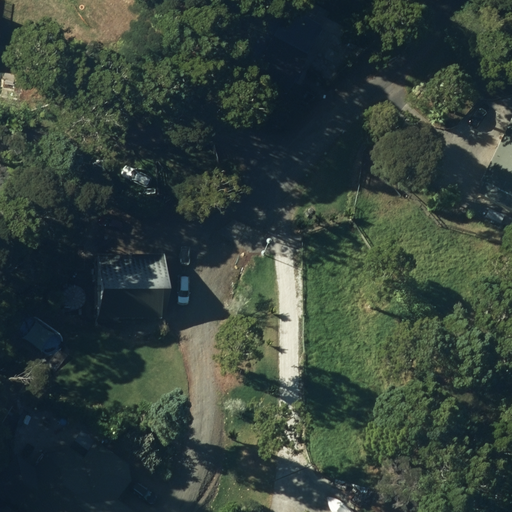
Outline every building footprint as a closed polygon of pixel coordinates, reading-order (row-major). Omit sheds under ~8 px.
[(289,0),(247,82),(280,98),(326,10),(306,0),(289,0)] [(221,106),(242,112),(248,90),(228,84),(221,106)] [(511,119),(480,184),(484,185),(479,197),(511,213),(511,119)] [(158,193),(145,193),(145,204),(158,204),(158,193)] [(94,254),(94,321),(160,321),(159,253),(94,254)] [(0,470),(0,495),(23,511),(129,511),(117,503),(131,484),(126,467),(94,445),(83,461),(65,449),(41,453),(31,467),(13,454),(0,470)]
